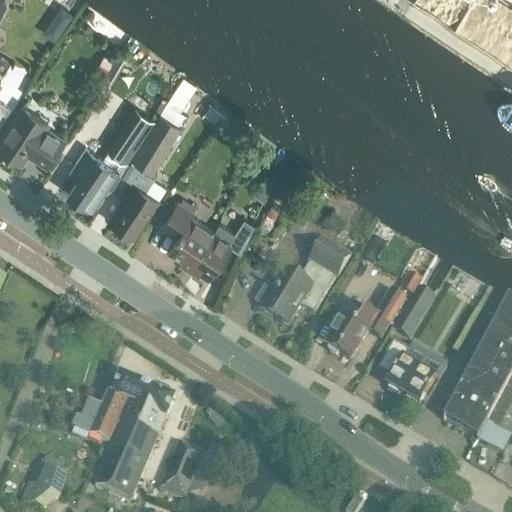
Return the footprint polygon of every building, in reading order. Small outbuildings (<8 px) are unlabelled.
[(49,25),(44,32),(55,40),(62,29),(55,24),(49,25)] [(97,72),(106,78),(116,62),(107,56),(97,72)] [(0,101),(0,123),(10,108),(0,101)] [(135,182),(110,219),(136,237),(161,199),(159,197),(165,189),(149,178),(153,172),(182,126),(181,125),(187,115),(167,103),(133,158),(145,166),(135,182)] [(49,122),(23,106),(0,141),(0,147),(22,162),(29,152),(48,165),(65,138),(47,125),(49,122)] [(107,150),(102,158),(120,170),(154,120),(133,106),(104,149),(107,150)] [(84,168),(69,192),(94,209),(120,170),(102,158),(87,148),(77,163),(84,168)] [(179,200),(162,226),(178,237),(170,249),(184,259),(181,262),(198,274),(201,270),(209,275),(230,244),(241,251),(243,250),(252,228),(251,227),(253,224),(245,219),(236,233),(220,223),(215,230),(193,215),(196,211),(179,200)] [(373,266),(385,246),(376,240),(363,260),(373,266)] [(310,265),(299,281),(284,272),(273,291),(271,290),(266,287),(255,304),(262,308),(260,312),(271,319),(287,329),(300,308),(313,316),(335,281),(336,281),(349,259),(322,242),(309,264),(310,265)] [(405,283),(400,291),(412,298),(414,299),(436,261),(434,260),(422,253),(416,255),(403,277),(407,279),(405,283)] [(394,332),(409,341),(432,303),(417,294),(394,332)] [(335,332),(325,348),(328,350),(328,354),(335,358),(338,357),(350,364),(368,335),(380,342),(404,303),(391,295),(376,319),(351,305),(343,318),(341,322),(337,322),(333,328),(335,332)] [(511,305),(508,303),(443,423),(444,423),(445,421),(479,439),(477,443),(487,426),(511,379),(511,305)] [(394,343),(376,372),(390,380),(385,388),(418,408),(434,382),(438,384),(439,384),(448,369),(412,347),(409,352),(394,343)] [(76,419),(71,429),(109,445),(117,426),(122,428),(112,452),(97,487),(132,503),(167,421),(166,420),(175,399),(146,387),(121,376),(113,395),(109,393),(102,408),(97,406),(88,402),(81,421),(76,419)] [(511,379),(487,426),(511,440),(511,438),(511,379)] [(487,426),(477,443),(502,457),(511,440),(487,426)] [(161,493),(185,503),(205,455),(181,446),(161,493)] [(37,467),(22,503),(44,511),(60,498),(67,478),(37,467)]
